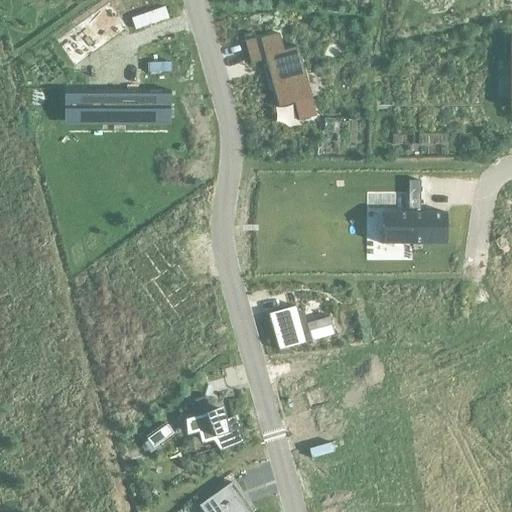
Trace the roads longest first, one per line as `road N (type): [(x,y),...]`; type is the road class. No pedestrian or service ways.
road 1 (residential): [(287,511),(218,250),(224,131),(197,0)]
road 2 (residential): [(511,170),(487,199),(478,244),(478,291),(511,421)]
